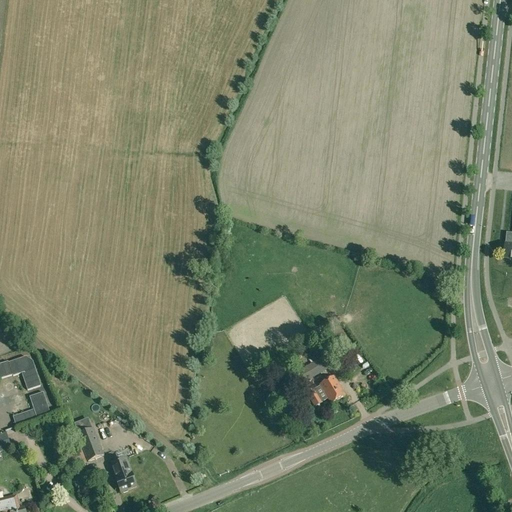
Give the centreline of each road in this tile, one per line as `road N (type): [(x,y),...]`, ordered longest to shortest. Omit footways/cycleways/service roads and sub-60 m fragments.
road 1 (residential): [(170,511),(484,386)]
road 2 (secondary): [(472,308),(499,0)]
